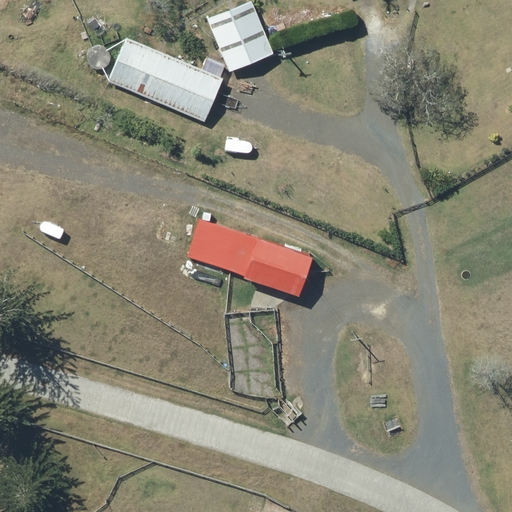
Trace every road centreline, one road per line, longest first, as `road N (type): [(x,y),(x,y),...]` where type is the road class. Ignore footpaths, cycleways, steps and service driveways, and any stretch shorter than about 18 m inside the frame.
road 1 (residential): [(431,511),(347,477),(0,372)]
road 2 (unknown): [(491,511),(436,251)]
